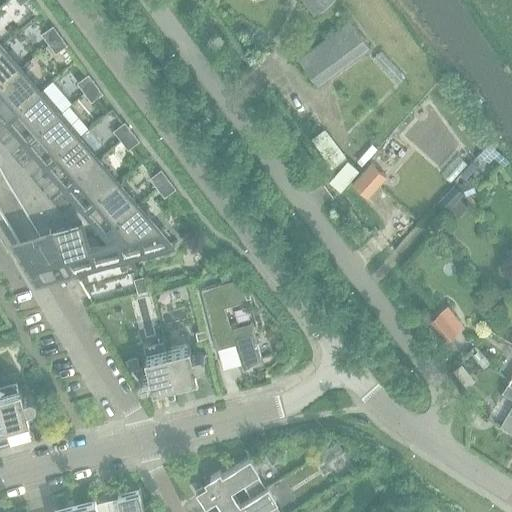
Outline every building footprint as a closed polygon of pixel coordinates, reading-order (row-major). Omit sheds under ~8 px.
[(305,0),(313,10),(326,0),(305,0)] [(358,52),(369,44),(350,18),(298,57),(315,79),(355,49),(358,52)] [(60,34),(53,25),(41,33),(48,43),(60,34)] [(67,44),(60,34),(48,43),(56,53),(67,44)] [(0,49),(0,159),(62,232),(117,185),(0,49)] [(96,83),(88,73),(77,82),(84,91),(96,83)] [(103,93),(96,83),(84,91),(91,101),(103,93)] [(132,131),(124,121),(113,130),(120,139),(132,131)] [(139,140),(132,131),(120,139),(128,149),(139,140)] [(371,161),(352,182),(367,195),(386,174),(371,161)] [(168,178),(161,169),(149,177),(157,187),(168,178)] [(176,188),(168,178),(157,187),(164,197),(176,188)] [(118,180),(86,209),(105,231),(138,203),(118,180)] [(438,202),(447,210),(463,193),(454,184),(438,202)] [(138,203),(105,231),(112,240),(113,240),(126,255),(172,242),(171,241),(138,203)] [(113,240),(112,240),(100,243),(93,234),(85,236),(81,222),(49,230),(72,269),(126,255),(113,240)] [(144,276),(134,278),(138,292),(147,290),(144,276)] [(235,280),(201,288),(217,349),(235,344),(243,368),(261,359),(257,341),(252,321),(231,329),(224,307),(247,301),(243,285),(242,285),(241,279),(236,280),(235,280)] [(433,305),(448,325),(458,317),(443,298),(433,305)] [(190,343),(167,348),(175,381),(198,375),(195,365),(201,362),(202,361),(203,361),(204,360),(204,358),(204,357),(204,356),(204,355),(203,353),(203,352),(202,352),(200,351),(199,351),(198,351),(197,351),(192,353),(190,343)] [(149,370),(143,373),(141,373),(140,374),(139,375),(139,376),(138,377),(138,378),(138,380),(138,381),(139,382),(140,383),(141,384),(142,384),(143,385),(144,385),(146,384),(152,382),(153,387),(175,381),(167,348),(145,354),(149,370)] [(21,385),(0,391),(0,396),(8,424),(30,417),(27,407),(33,404),(34,404),(35,403),(36,402),(36,400),(36,399),(36,398),(36,397),(35,395),(34,394),(33,394),(32,393),(31,393),(30,393),(28,393),(24,395),(21,385)] [(500,404),(507,399),(498,388),(492,393),(500,404)] [(338,442),(321,452),(327,462),(344,452),(338,442)] [(231,489),(237,500),(239,503),(266,486),(257,473),(259,472),(250,456),(222,474),(220,470),(204,480),(206,484),(196,490),(205,505),(231,489)] [(281,511),(275,502),(277,500),(268,485),(266,486),(239,503),(237,500),(222,509),(223,511),(281,511)] [(116,511),(145,511),(139,488),(138,488),(138,489),(126,492),(127,494),(120,495),(118,495),(121,504),(123,510),(116,511)] [(88,501),(75,505),(76,511),(99,511),(96,501),(95,501),(95,502),(88,504),(88,501)]
